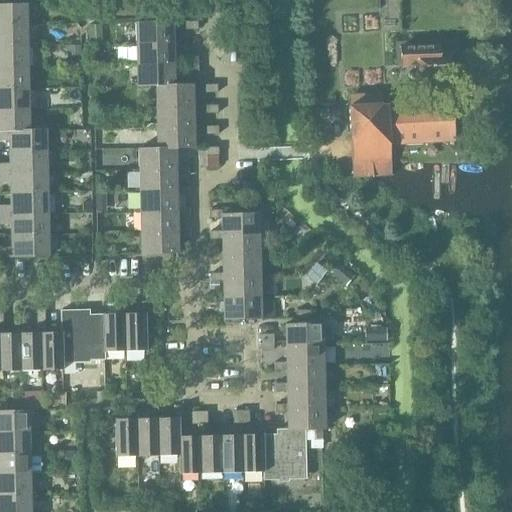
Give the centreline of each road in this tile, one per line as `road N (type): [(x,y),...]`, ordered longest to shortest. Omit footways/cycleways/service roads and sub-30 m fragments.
road 1 (residential): [(200,288),(200,184),(233,183),(232,83),(220,67),(218,21)]
road 2 (residential): [(0,291),(200,288)]
road 3 (residential): [(201,333),(253,333),(254,398),(203,399)]
